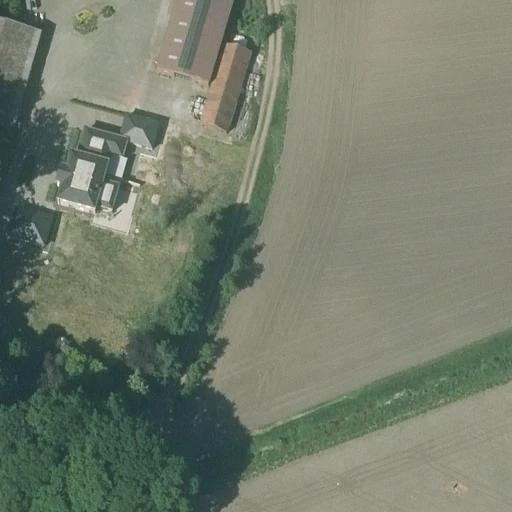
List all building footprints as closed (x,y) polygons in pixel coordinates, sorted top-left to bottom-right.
[(223,1),(218,0),(179,0),(163,55),(203,67),(223,1)] [(19,32),(0,26),(0,132),(3,133),(31,35),(19,32)] [(31,35),(3,133),(12,136),(40,38),(31,35)] [(249,57),(225,50),(201,130),(225,137),(249,57)] [(105,184),(161,201),(164,190),(177,145),(179,136),(124,120),(124,119),(75,105),(52,184),(53,184),(57,170),(105,184)] [(205,152),(177,145),(164,190),(192,198),(205,152)] [(98,206),(105,184),(57,170),(53,184),(52,184),(42,181),(40,189),(39,189),(28,226),(97,247),(108,209),(98,206)] [(143,325),(104,319),(99,346),(138,353),(143,325)]
